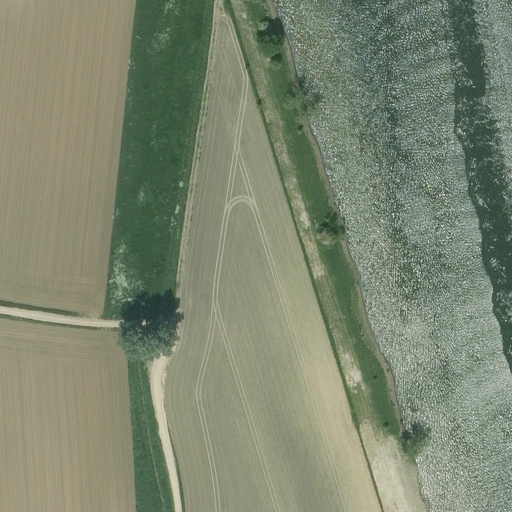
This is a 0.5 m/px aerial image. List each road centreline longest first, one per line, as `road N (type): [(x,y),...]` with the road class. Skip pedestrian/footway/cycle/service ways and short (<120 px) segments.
road 1 (track): [(171,324),(156,386),(177,511)]
road 2 (track): [(0,309),(64,321),(171,324)]
